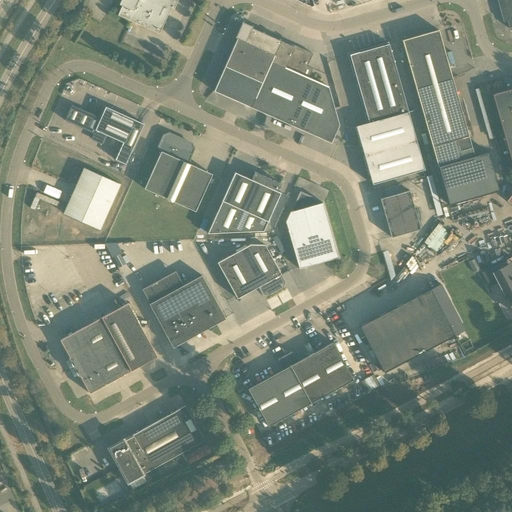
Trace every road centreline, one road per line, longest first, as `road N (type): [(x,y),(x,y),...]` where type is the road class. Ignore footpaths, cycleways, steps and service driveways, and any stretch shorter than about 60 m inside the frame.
road 1 (unclassified): [(196,367),(102,418),(75,419),(63,410),(7,289),(2,256),(1,203),(50,82),(67,68),(87,66),(174,104)]
road 2 (unclassified): [(174,104),(335,177),(365,253),(351,281),(196,367)]
road 3 (unknown): [(196,367),(137,289),(133,276),(141,265),(181,248),(197,254),(244,340)]
road 4 (unclassified): [(270,503),(511,367)]
road 5 (unclassified): [(433,0),(342,25),(315,25),(257,0)]
road 6 (unclassified): [(270,503),(196,367)]
road 7 (unclassified): [(59,511),(0,374)]
